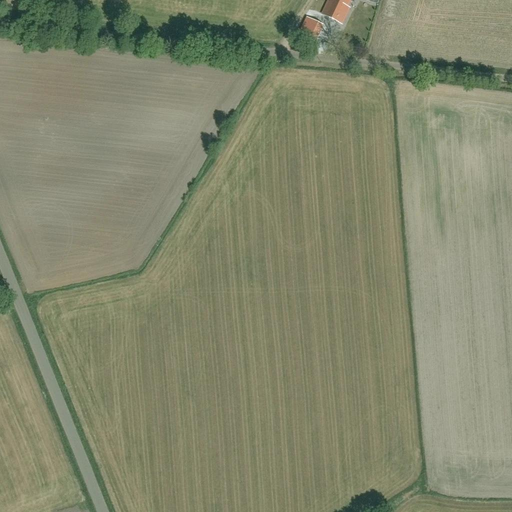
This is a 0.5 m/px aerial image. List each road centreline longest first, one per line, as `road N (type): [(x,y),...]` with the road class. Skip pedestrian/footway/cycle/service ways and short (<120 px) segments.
road 1 (residential): [(0,22),(511,80)]
road 2 (residential): [(101,511),(0,256)]
